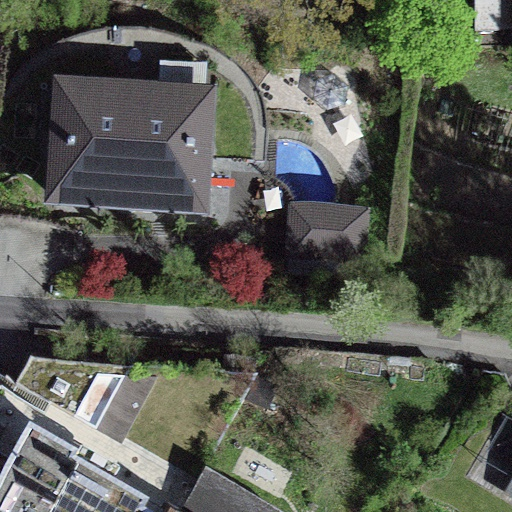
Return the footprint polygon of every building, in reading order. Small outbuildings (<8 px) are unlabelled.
[(511,0),(469,0),(470,49),(511,48),(511,0)] [(196,210),(203,105),(64,95),(57,200),(196,210)] [(360,221),(296,216),(293,254),(357,259),(360,221)] [(195,484),(202,472),(255,379),(132,371),(99,430),(195,484)] [(30,434),(0,486),(0,511),(154,511),(75,467),(78,462),(30,434)] [(195,484),(179,511),(272,511),(202,472),(195,484)]
